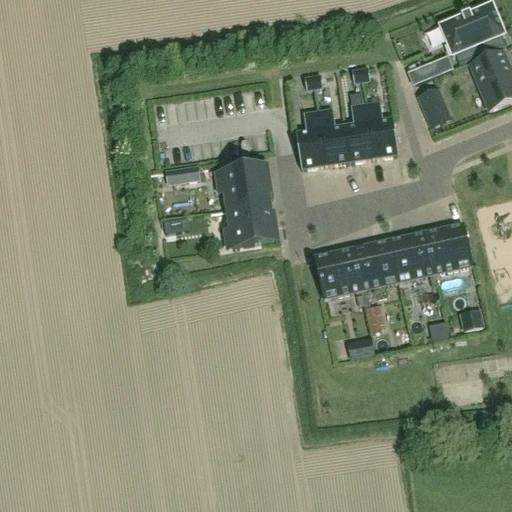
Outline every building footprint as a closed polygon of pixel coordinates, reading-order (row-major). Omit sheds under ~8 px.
[(505,50),(502,40),(504,39),(492,9),(440,31),(452,61),(455,59),(459,69),(501,52),(505,50)] [(470,70),(489,116),(511,106),(511,79),(502,56),(470,70)] [(448,60),(425,70),(431,83),(453,74),(448,60)] [(368,73),(360,74),(362,87),(370,85),(368,73)] [(362,87),(360,74),(352,76),(354,88),(362,87)] [(321,80),(312,82),(314,94),(322,93),(321,80)] [(314,94),(312,82),(305,83),(306,95),(314,94)] [(251,103),(246,85),(233,89),(237,106),(251,103)] [(431,133),(442,128),(451,124),(443,106),(434,109),(423,114),(431,133)] [(380,107),(365,109),(368,127),(373,164),(398,160),(393,123),(383,125),(380,107)] [(368,127),(365,109),(351,111),(353,129),(344,130),(350,167),(373,164),(368,127)] [(350,167),(344,130),(335,132),(332,114),(318,116),(321,134),(326,171),(350,167)] [(321,134),(318,116),(303,118),(306,136),(296,138),(301,174),(326,171),(321,134)] [(226,219),(271,212),(265,174),(259,175),(257,163),(228,167),(229,179),(220,180),(226,219)] [(493,165),(480,168),(486,191),(499,187),(493,165)] [(186,223),(184,212),(169,215),(172,226),(186,223)] [(276,245),(271,212),(226,219),(231,252),(276,245)] [(425,237),(435,280),(472,272),(463,228),(425,237)] [(435,280),(425,237),(388,245),(398,288),(435,280)] [(398,288),(388,245),(352,253),(361,296),(398,288)] [(324,304),(361,296),(352,253),(314,261),(324,304)] [(485,305),(473,308),(477,327),(489,324),(485,305)] [(351,346),(354,357),(379,351),(377,340),(351,346)]
